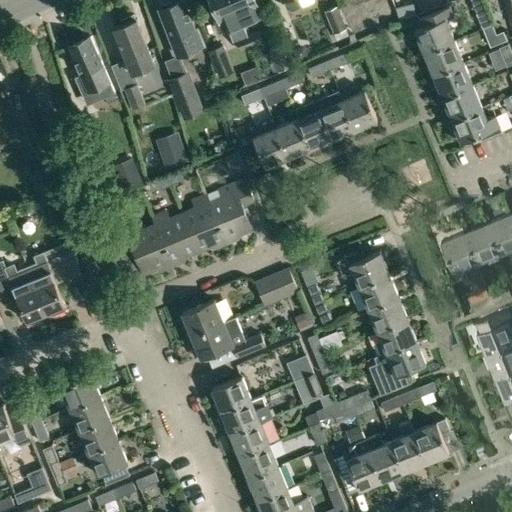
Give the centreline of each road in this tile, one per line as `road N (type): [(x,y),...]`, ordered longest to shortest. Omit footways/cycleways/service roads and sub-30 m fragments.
road 1 (residential): [(227,511),(126,317)]
road 2 (residential): [(126,317),(279,248)]
road 3 (residential): [(0,369),(126,317)]
